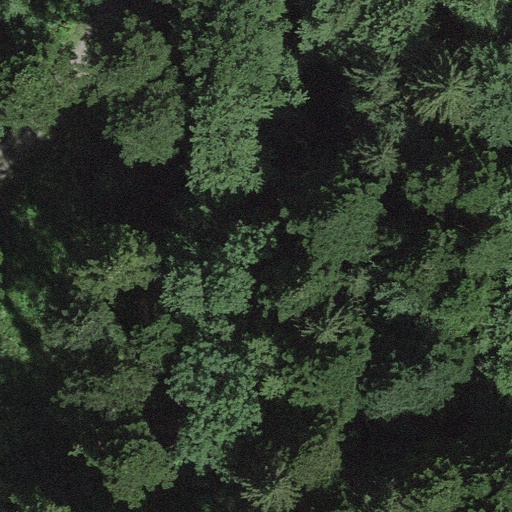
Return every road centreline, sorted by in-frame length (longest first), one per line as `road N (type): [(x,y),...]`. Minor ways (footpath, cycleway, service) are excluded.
road 1 (track): [(388,511),(474,378),(300,511)]
road 2 (track): [(0,153),(77,60),(112,0)]
